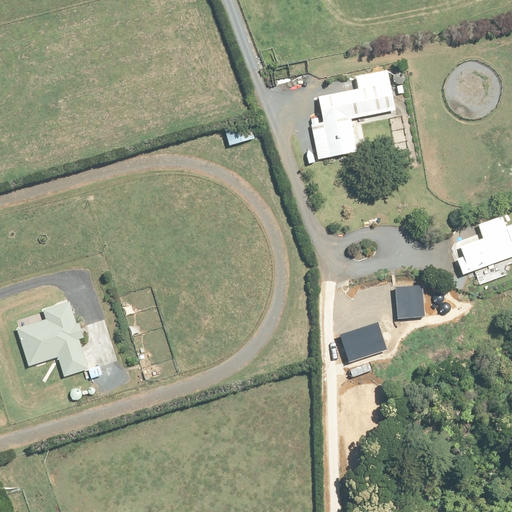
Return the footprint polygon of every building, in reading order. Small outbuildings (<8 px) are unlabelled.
[(316,143),(305,145),(307,158),(318,156),(319,160),(359,152),(352,119),(398,110),(393,83),(320,98),(325,123),(312,125),(316,143)] [(256,139),(253,129),(227,136),(230,147),(256,139)] [(511,258),(511,226),(507,228),(503,217),(479,225),(484,240),(461,248),(465,257),(458,259),(463,275),(476,271),(506,261),(511,258)] [(397,275),(377,282),(381,294),(401,287),(397,275)] [(79,324),(71,303),(46,311),(49,320),(19,330),(30,365),(58,355),(65,377),(93,368),(85,344),(91,342),(85,322),(79,324)]
